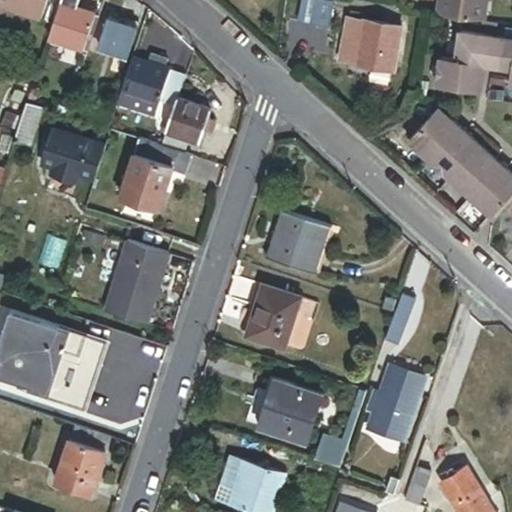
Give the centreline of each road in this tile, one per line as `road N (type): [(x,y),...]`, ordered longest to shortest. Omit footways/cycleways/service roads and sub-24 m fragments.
road 1 (residential): [(273,84),(133,511)]
road 2 (residential): [(511,301),(273,84)]
road 3 (residential): [(273,84),(182,0)]
